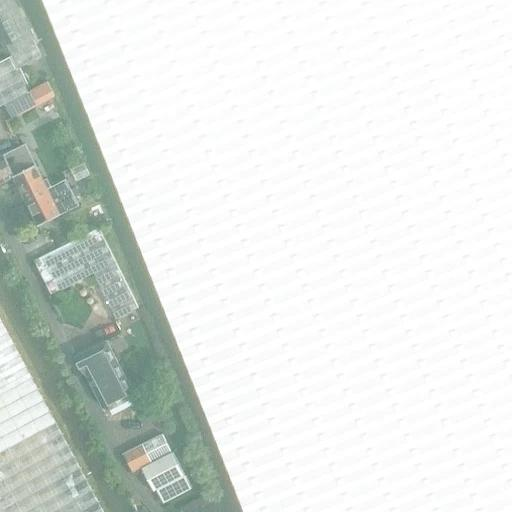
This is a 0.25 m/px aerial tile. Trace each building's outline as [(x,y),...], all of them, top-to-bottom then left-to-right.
[(0,107),(5,105),(12,118),(37,106),(30,91),(29,92),(17,69),(43,55),(14,0),(0,0),(0,30),(4,40),(0,42),(0,107)] [(511,511),(511,0),(43,0),(245,511),(511,511)] [(0,182),(14,176),(28,203),(48,193),(48,189),(50,186),(47,180),(44,182),(25,146),(5,156),(0,158),(0,182)] [(90,175),(84,163),(82,164),(71,170),(76,182),(87,177),(90,175)] [(51,187),(50,186),(48,189),(48,193),(28,203),(39,225),(79,205),(66,179),(51,187)] [(97,229),(34,261),(51,296),(94,274),(116,320),(139,308),(97,229)] [(69,241),(64,230),(52,236),(58,247),(69,241)] [(0,511),(99,511),(67,451),(0,325),(0,511)] [(128,392),(131,391),(106,342),(75,358),(83,373),(86,372),(103,405),(106,404),(112,415),(134,404),(128,392)] [(191,489),(178,463),(172,452),(170,453),(162,434),(124,454),(132,471),(140,467),(152,491),(156,489),(162,501),(163,504),(191,489)]
